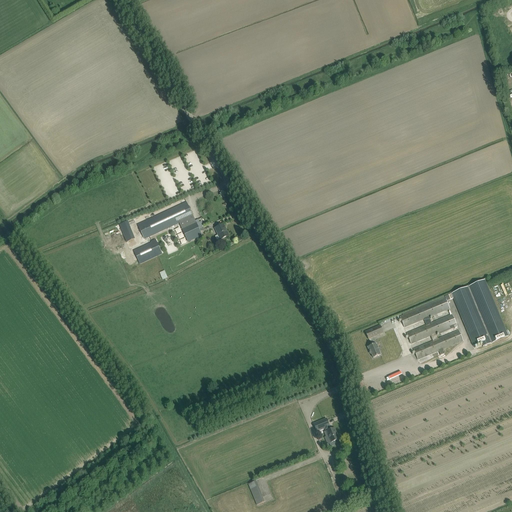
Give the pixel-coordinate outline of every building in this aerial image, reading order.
[(188,242),(202,235),(186,203),(137,225),(144,240),(179,223),(188,242)] [(135,239),(128,222),(119,225),(126,243),(135,239)] [(217,240),(220,239),(220,240),(229,236),(223,225),(215,228),(218,235),(215,236),(217,240)] [(162,254),(155,240),(151,242),(153,245),(135,253),(140,264),(162,254)] [(485,280),(451,294),(473,346),(481,343),(483,347),(508,336),(485,280)] [(403,316),(400,317),(404,327),(424,319),(426,326),(407,334),(411,344),(430,336),(433,342),(414,350),(418,360),(439,351),(441,355),(445,354),(443,349),(463,341),(459,331),(438,340),(436,334),(439,333),(439,334),(451,329),(455,329),(455,328),(457,327),(452,315),(432,324),(429,317),(449,309),(446,301),(450,300),(448,295),(402,314),(403,316)] [(368,339),(383,333),(380,326),(365,332),(368,339)] [(370,351),(371,354),(373,358),(381,355),(376,344),(368,348),(369,352),(370,351)] [(375,376),(359,382),(362,389),(363,389),(363,391),(370,389),(369,386),(377,383),(375,379),(376,378),(375,376)] [(324,437),(327,444),(339,440),(334,428),(330,430),(328,427),(329,426),(326,419),(313,424),(316,432),(324,429),(325,432),(324,432),(326,437),(324,437)] [(264,502),(262,497),(256,481),(248,484),(257,505),(264,502)]
